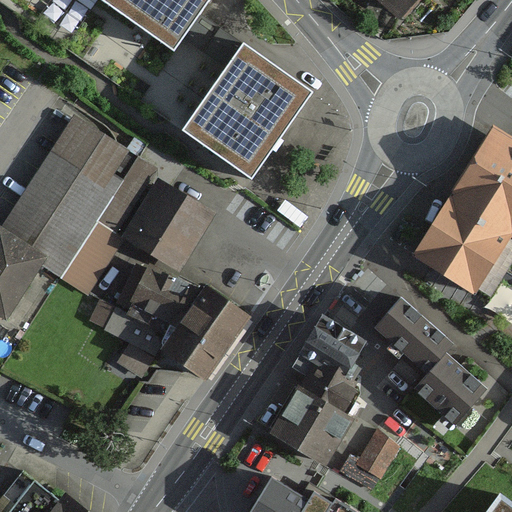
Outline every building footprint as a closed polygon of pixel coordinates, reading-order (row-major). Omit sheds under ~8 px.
[(101,0),(175,52),(211,0),(101,0)] [(381,0),(400,17),(416,0),(381,0)] [(314,94),(245,45),(184,132),(254,181),(314,94)] [(128,153),(72,118),(2,229),(0,227),(0,318),(6,322),(41,267),(60,279),(121,184),(112,179),(128,153)] [(511,243),(511,138),(491,126),(416,255),(483,294),(511,243)] [(87,297),(123,241),(115,236),(156,172),(137,160),(121,184),(60,279),(87,297)] [(168,266),(201,211),(170,192),(136,246),(168,266)] [(203,290),(199,297),(153,269),(124,316),(103,303),(91,324),(131,348),(120,365),(141,378),(161,347),(210,377),(247,317),(203,290)] [(451,359),(458,350),(396,299),(369,332),(438,389),(427,402),(461,430),(492,392),(451,359)] [(300,383),(348,411),(361,389),(346,380),(364,350),(318,322),(291,366),(305,375),(300,383)] [(149,455),(197,379),(159,355),(111,432),(149,455)] [(357,417),(348,411),(300,383),(272,431),(328,464),(357,417)] [(414,432),(389,415),(357,461),(382,478),(414,432)] [(336,511),(337,511),(263,468),(236,511),(336,511)] [(83,511),(58,492),(53,498),(18,470),(0,493),(0,511),(83,511)] [(511,511),(511,504),(502,497),(490,511),(511,511)]
